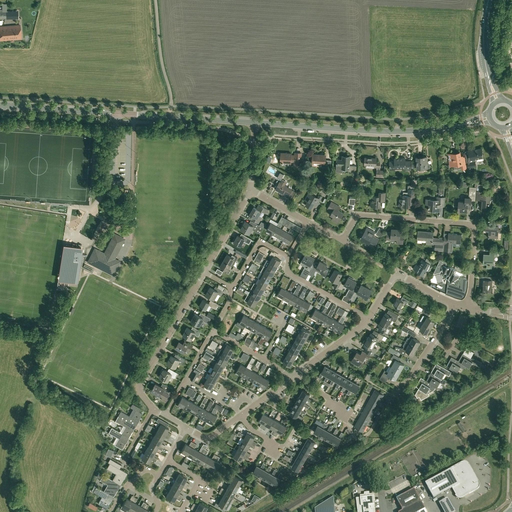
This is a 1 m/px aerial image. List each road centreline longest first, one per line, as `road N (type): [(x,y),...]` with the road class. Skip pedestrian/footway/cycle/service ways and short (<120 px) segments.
road 1 (residential): [(466,308),(469,224),(360,215),(343,242)]
road 2 (tertiary): [(254,122),(447,127)]
road 3 (tertiary): [(169,116),(0,105)]
road 4 (residential): [(154,409),(139,384),(204,270)]
